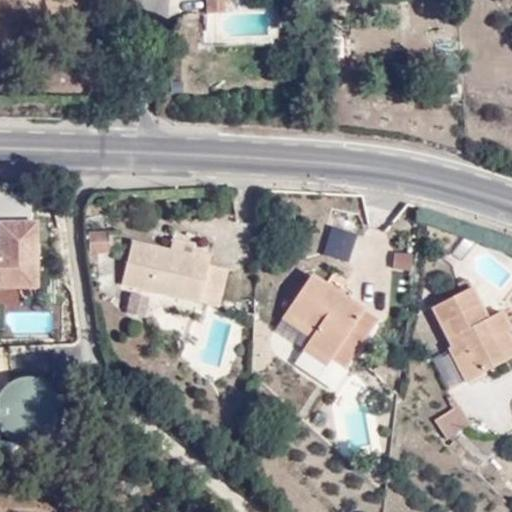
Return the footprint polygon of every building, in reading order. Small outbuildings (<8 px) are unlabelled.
[(0,287),(37,286),(36,223),(0,223),(0,287)] [(330,225),(322,255),(348,262),(356,232),(330,225)] [(124,257),(122,236),(90,238),(92,268),(107,267),(108,259),(124,257)] [(206,304),(214,265),(215,257),(195,252),(192,260),(136,250),(127,287),(137,288),(156,293),(206,304)] [(411,270),(412,253),(392,252),(391,269),(411,270)] [(231,268),(214,265),(206,304),(224,306),(231,268)] [(309,276),(286,321),(315,337),(310,345),(306,352),(334,366),(367,307),(309,276)] [(156,293),(137,288),(133,309),(153,312),(156,293)] [(482,324),(466,294),(426,317),(449,356),(431,367),(447,396),(511,361),(511,354),(502,337),(508,333),(496,317),(482,324)] [(379,314),(367,307),(334,366),(347,373),(379,314)] [(315,337),(286,321),(282,329),(310,345),(315,337)] [(334,366),(306,352),(303,359),(329,374),(334,366)] [(0,395),(0,417),(3,418),(8,433),(21,443),(42,447),(53,441),(70,429),(74,410),(73,393),(62,379),(46,371),(31,370),(14,378),(2,395),(0,395)] [(471,430),(457,413),(435,427),(447,446),(471,430)]
